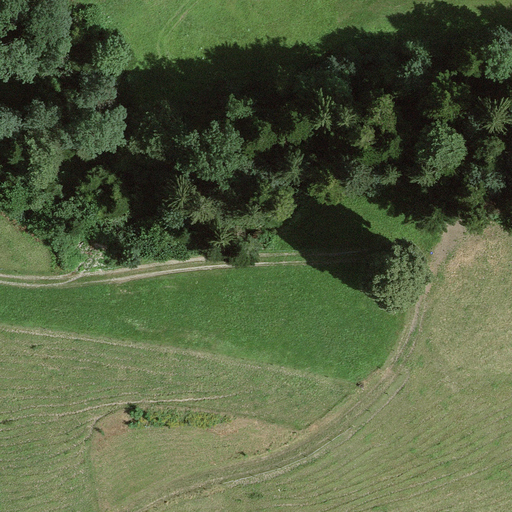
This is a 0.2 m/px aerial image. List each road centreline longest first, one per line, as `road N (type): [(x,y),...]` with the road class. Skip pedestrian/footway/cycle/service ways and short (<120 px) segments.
road 1 (track): [(421,255),(431,219),(388,186),(200,171),(167,155),(139,127),(153,97),(296,55),(379,0)]
road 2 (track): [(421,255),(412,336),(349,414),(293,452),(204,475),(127,511)]
road 3 (track): [(0,277),(78,280),(227,260),(421,255)]
